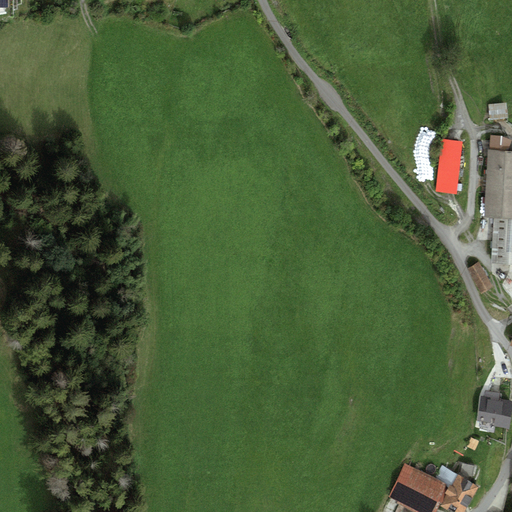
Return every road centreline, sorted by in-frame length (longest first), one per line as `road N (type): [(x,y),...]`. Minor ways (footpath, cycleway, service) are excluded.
road 1 (unclassified): [(263,0),(294,56),(453,250),(511,355)]
road 2 (track): [(445,240),(467,221),(475,131),(437,46),(431,0)]
